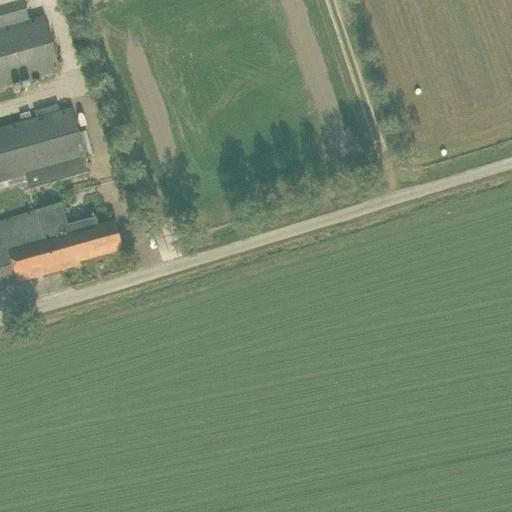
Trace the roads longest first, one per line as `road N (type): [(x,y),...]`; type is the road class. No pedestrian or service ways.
road 1 (unclassified): [(0,325),(511,163)]
road 2 (track): [(86,0),(179,269)]
